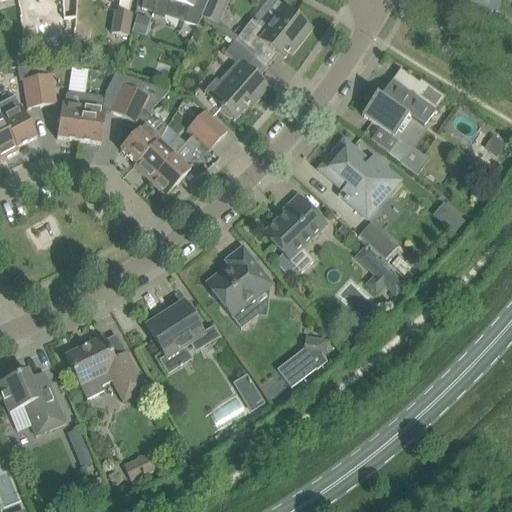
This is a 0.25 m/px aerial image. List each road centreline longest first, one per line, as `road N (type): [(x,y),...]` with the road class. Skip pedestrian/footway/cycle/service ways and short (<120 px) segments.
road 1 (residential): [(176,249),(311,120),(384,8)]
road 2 (primary): [(293,511),(383,447),(511,323)]
road 3 (residential): [(176,249),(107,175),(45,168),(0,188)]
road 4 (residential): [(20,330),(176,249)]
